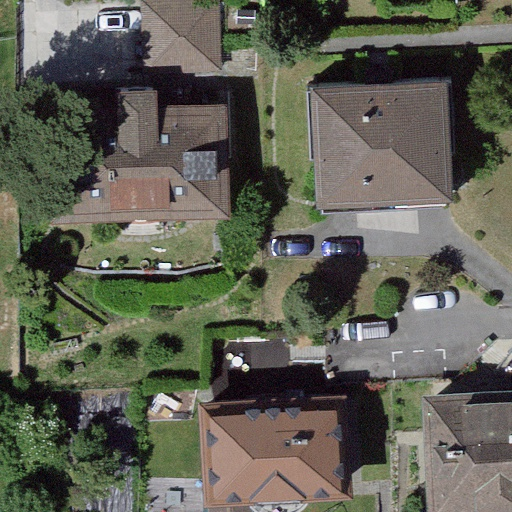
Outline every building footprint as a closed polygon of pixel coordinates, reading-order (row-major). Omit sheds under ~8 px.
[(144,0),(144,61),(223,61),(223,0),(144,0)] [(450,65),(313,70),(318,196),(455,191),(450,65)] [(44,96),(47,208),(232,203),(229,95),(158,97),(157,72),(116,74),(117,94),(44,96)] [(511,376),(422,380),(427,508),(511,504),(511,376)] [(329,511),(327,418),(182,423),(185,511),(329,511)]
